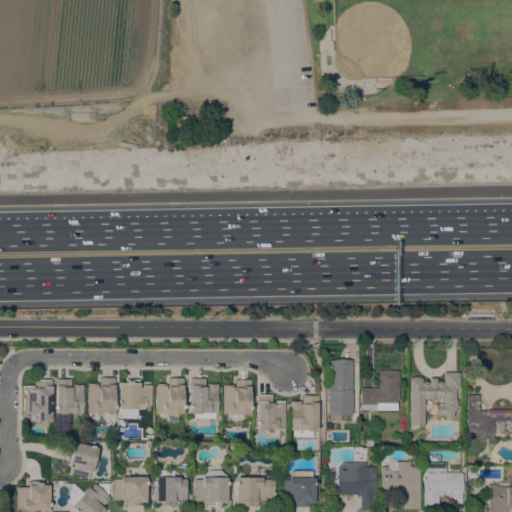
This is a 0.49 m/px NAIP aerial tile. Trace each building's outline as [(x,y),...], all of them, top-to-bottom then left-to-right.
[(351,414),(340,414),(340,421),(328,421),(328,414),(327,414),(327,383),(328,383),(328,360),(340,359),(351,360),(351,414)] [(377,387),(377,371),(397,370),(398,403),(396,403),(396,410),(362,410),(361,405),(359,405),(359,388),(377,387)] [(423,426),(409,426),(409,378),(411,378),(411,377),(418,377),(418,378),(421,378),(421,383),(423,381),(426,381),(428,383),(428,378),(435,378),(435,383),(437,381),(441,381),(442,383),(442,372),(458,372),(458,389),(454,389),(454,400),(456,400),(456,407),(455,407),(452,411),(453,417),(450,419),(446,419),(443,417),(443,415),(434,415),(434,403),(440,403),(440,399),(423,399),(423,426)] [(86,384),(98,383),(98,377),(113,377),(114,413),(109,413),(109,414),(99,414),(99,411),(86,412),(86,384)] [(154,386),(156,386),(156,383),(164,383),(164,385),(167,385),(167,378),(182,378),(182,413),(177,413),(177,422),(167,422),(167,412),(154,412),(154,386)] [(189,387),(189,378),(204,378),(204,386),(206,386),(206,384),(216,384),(216,413),(215,413),(215,419),(192,419),(192,413),(189,413),(189,387)] [(23,385),(33,385),(33,389),(36,389),(36,379),(51,379),(51,421),(47,421),(46,423),(41,423),(39,421),(36,421),(36,413),(23,413),(23,385)] [(82,413),(65,413),(65,414),(54,414),(55,379),(70,379),(69,387),(71,387),(71,384),(82,384),(82,413)] [(118,383),(124,383),(124,379),(139,379),(139,388),(141,388),(141,385),(151,385),(150,406),(143,406),(143,408),(117,408),(118,383)] [(222,384),(234,385),(234,379),(249,379),(249,415),(245,415),(245,418),(239,422),(232,422),(226,418),(226,414),(222,414),(222,384)] [(256,394),(271,394),(271,402),(274,402),(274,400),(284,400),(283,429),(282,429),(282,434),(256,434),(256,394)] [(511,409),(511,434),(501,434),(501,436),(492,436),(492,439),(466,439),(466,394),(478,394),(478,401),(479,403),(481,403),(483,404),(484,405),(485,407),(486,409),(511,409)] [(289,401),(300,401),(300,405),(301,405),(301,395),(316,395),(317,430),(312,430),(312,436),(292,436),(292,430),(289,430),(289,401)] [(96,447),(91,472),(89,472),(87,479),(67,475),(69,466),(72,467),(72,464),(67,463),(72,442),(96,447)] [(402,509),(402,495),(379,495),(379,467),(386,467),(386,463),(394,462),(394,461),(408,461),(408,467),(418,467),(418,509),(402,509)] [(364,462),(364,467),(374,467),(375,508),(359,508),(359,494),(336,494),(335,468),(338,465),(341,462),(364,462)] [(421,479),(423,479),(423,462),(444,462),(444,472),(461,472),(461,492),(460,492),(460,504),(455,504),(455,499),(453,499),(450,497),(437,497),(437,508),(421,508),(421,479)] [(152,477),(155,477),(155,470),(172,470),(172,477),(178,477),(178,479),(184,479),(184,500),(173,500),(173,505),(158,505),(158,503),(152,503),(152,477)] [(193,479),(201,479),(201,474),(202,474),(207,470),(219,470),(223,474),(225,474),(225,477),(226,477),(225,503),(219,503),(219,506),(205,506),(205,501),(201,501),(201,500),(192,500),(193,479)] [(313,503),(307,503),(307,506),(292,506),(292,500),(280,500),(280,479),(288,479),(288,477),(291,477),(291,470),(310,470),(310,477),(313,477),(313,503)] [(145,477),(144,502),(138,502),(138,506),(123,506),(124,500),(111,500),(112,479),(119,479),(119,476),(145,477)] [(235,477),(260,477),(260,479),(272,479),(273,488),(272,488),(272,500),(256,500),(256,506),(235,506),(235,477)] [(48,511),(22,510),(22,508),(15,508),(15,487),(27,487),(27,481),(41,481),(41,484),(48,484),(48,511)] [(75,511),(69,506),(71,504),(66,500),(67,499),(68,498),(69,498),(70,497),(70,495),(69,493),(68,493),(71,482),(83,491),(86,487),(88,488),(93,483),(95,485),(97,483),(108,483),(108,493),(105,495),(108,498),(100,506),(105,510),(103,511),(75,511)] [(486,484),(495,484),(495,486),(504,486),(505,487),(511,486),(511,509),(487,510),(486,484)]
